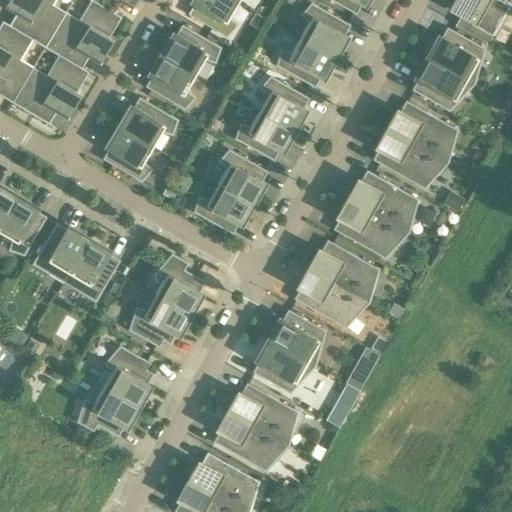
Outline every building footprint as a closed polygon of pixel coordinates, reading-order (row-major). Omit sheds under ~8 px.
[(19,11),(12,25),(33,37),(46,45),(57,27),(66,12),(53,4),(55,0),(14,0),(11,6),(14,8),(19,11)] [(57,27),(46,45),(59,53),(81,66),(88,53),(95,56),(97,57),(102,49),(106,51),(113,39),(110,37),(122,15),(113,10),(96,0),(90,0),(79,20),(66,12),(57,27)] [(96,0),(113,10),(119,0),(125,0),(127,1),(130,2),(131,0),(96,0)] [(239,0),(238,0),(196,0),(189,13),(227,35),(238,23),(230,16),(239,0)] [(334,0),(357,12),(363,0),(334,0)] [(471,23),(492,35),(509,4),(502,0),(453,0),(450,7),(473,20),(471,23)] [(310,20),(301,36),(336,56),(342,45),(340,43),(351,23),(312,1),(302,13),(310,20)] [(0,93),(13,102),(34,67),(20,59),(33,38),(33,37),(12,25),(3,19),(0,24),(0,93)] [(168,42),(162,52),(196,73),(205,57),(216,61),(221,46),(183,23),(171,43),(168,42)] [(439,34),(427,55),(467,78),(476,63),(480,64),(485,46),(448,25),(442,36),(439,34)] [(336,56),(301,36),(292,52),(282,49),(277,64),(316,86),(327,65),(330,66),(336,56)] [(196,73),(162,52),(155,63),(158,65),(146,85),(184,108),(195,96),(187,88),(196,73)] [(34,67),(13,102),(56,127),(57,126),(48,121),(56,108),(62,111),(65,113),(69,105),(73,107),(80,94),(77,92),(89,71),(81,66),(59,53),(46,75),(34,67)] [(467,78),(427,55),(415,76),(418,78),(412,88),(450,109),(462,96),(459,93),(467,78)] [(269,94),(260,109),(295,129),(301,118),(298,116),(310,96),(271,74),(260,86),(269,94)] [(125,114),(119,125),(154,145),(163,129),(173,133),(178,118),(140,95),(128,115),(125,114)] [(398,108),(387,127),(441,157),(448,144),(453,145),(458,128),(406,99),(401,109),(398,108)] [(295,129),(260,109),(251,125),(241,122),(236,137),(274,159),(286,139),(289,140),(295,129)] [(203,111),(197,122),(206,128),(212,117),(203,111)] [(154,145),(119,125),(113,135),(115,137),(103,157),(142,180),(152,168),(144,161),(154,145)] [(441,157),(387,127),(376,146),(379,147),(373,158),(424,187),(437,173),(434,170),(441,157)] [(228,167),(219,183),(254,202),(260,192),(257,189),(269,169),(230,148),(219,160),(228,167)] [(472,163),(467,172),(478,178),(483,169),(472,163)] [(359,177),(348,196),(402,227),(409,214),(414,215),(419,197),(367,168),(361,179),(359,177)] [(169,182),(163,192),(173,198),(179,188),(169,182)] [(254,202),(219,183),(210,198),(199,195),(195,210),(233,232),(245,212),(248,213),(254,202)] [(0,224),(18,195),(7,189),(5,191),(0,187),(0,224)] [(451,191),(443,204),(457,212),(465,199),(451,191)] [(18,195),(0,224),(0,230),(13,238),(10,249),(24,254),(28,247),(29,247),(47,216),(27,204),(28,201),(18,195)] [(402,227),(348,196),(337,216),(340,217),(334,228),(385,256),(398,243),(394,240),(402,227)] [(33,262),(65,281),(90,237),(80,231),(78,233),(58,221),(33,262)] [(90,237),(65,281),(97,300),(105,286),(107,287),(111,280),(109,279),(121,259),(100,246),(101,243),(90,237)] [(319,247),(309,266),(363,297),(370,284),(374,285),(379,267),(328,238),(322,249),(319,247)] [(165,277),(156,293),(191,313),(197,302),(195,300),(206,280),(185,268),(189,261),(173,252),(157,270),(165,277)] [(363,297),(309,266),(298,285),(301,287),(295,297),(346,326),(359,313),(355,310),(363,297)] [(418,271),(413,278),(420,282),(425,274),(418,271)] [(191,313),(156,293),(148,309),(137,306),(130,329),(160,346),(164,339),(171,343),(182,322),(185,323),(191,313)] [(394,303),(388,312),(399,319),(405,309),(394,303)] [(280,316),(268,338),(308,360),(317,345),(321,347),(326,329),(289,308),(283,318),(280,316)] [(16,329),(9,340),(22,348),(29,337),(16,329)] [(378,337),(371,348),(378,352),(385,341),(378,337)] [(30,338),(24,348),(34,354),(40,344),(30,338)] [(308,360),(268,338),(257,359),(259,360),(254,370),(291,391),(303,378),(300,375),(308,360)] [(114,369),(105,385),(140,405),(146,394),(143,392),(155,372),(148,368),(151,361),(121,344),(105,362),(114,369)] [(80,360),(75,370),(81,373),(87,363),(80,360)] [(352,366),(344,380),(358,388),(366,374),(352,366)] [(239,390),(228,409),(282,440),(290,427),(294,428),(299,410),(248,381),(242,392),(239,390)] [(140,405),(105,385),(96,401),(85,398),(78,421),(95,430),(98,423),(120,435),(131,415),(134,415),(140,405)] [(282,440),(228,409),(218,428),(220,430),(214,440),(266,469),(278,456),(275,453),(282,440)] [(317,447),(312,457),(319,462),(325,451),(317,447)] [(200,460),(189,479),(243,510),(250,496),(255,497),(260,480),(208,451),(202,461),(200,460)] [(58,466),(37,505),(40,507),(40,506),(50,511),(69,511),(71,508),(73,508),(76,503),(75,502),(86,482),(58,466)] [(0,495),(10,479),(0,472),(0,495)] [(241,511),(243,510),(189,479),(178,498),(181,499),(175,510),(178,511),(241,511)] [(293,484),(289,491),(299,497),(305,486),(300,483),(293,484)]
